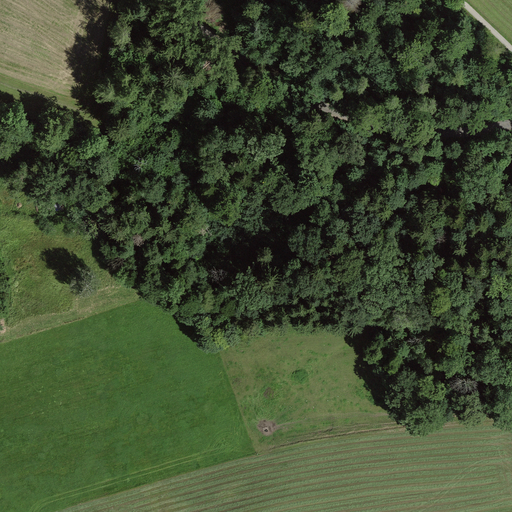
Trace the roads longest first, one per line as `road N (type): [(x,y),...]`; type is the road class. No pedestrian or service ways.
road 1 (unclassified): [(165,0),(211,38),(326,106),(446,128),(511,123)]
road 2 (track): [(511,285),(380,334)]
